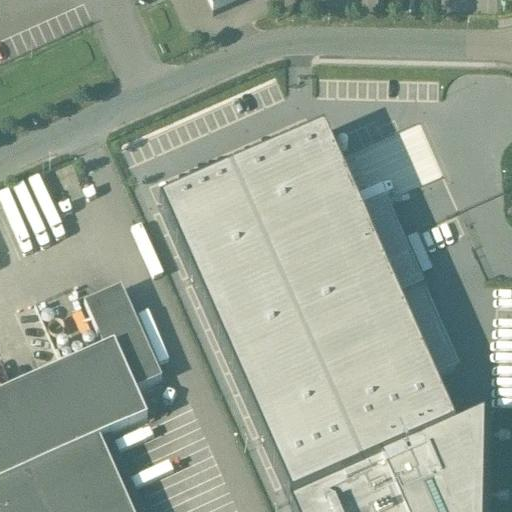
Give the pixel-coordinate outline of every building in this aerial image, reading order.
[(203,0),(212,19),(254,0),(203,0)] [(500,153),(511,153),(511,97),(501,98),(500,153)] [(323,136),(158,209),(292,511),(481,511),(484,419),(454,432),(396,300),(423,288),(402,239),(374,251),(323,136)] [(495,223),(511,223),(511,175),(496,175),(495,223)] [(84,309),(104,354),(0,399),(0,511),(128,511),(99,445),(147,424),(134,396),(161,384),(120,292),(84,309)]
